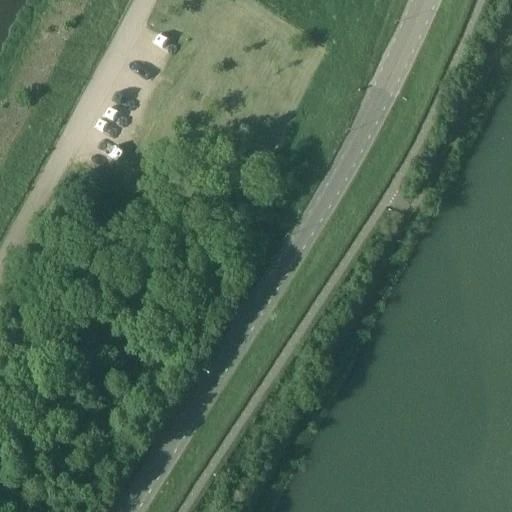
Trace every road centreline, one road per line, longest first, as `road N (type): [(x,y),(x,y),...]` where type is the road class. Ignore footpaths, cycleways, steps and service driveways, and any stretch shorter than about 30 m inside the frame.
road 1 (tertiary): [(129,511),(331,190),(426,0)]
road 2 (unclassified): [(0,269),(145,0)]
